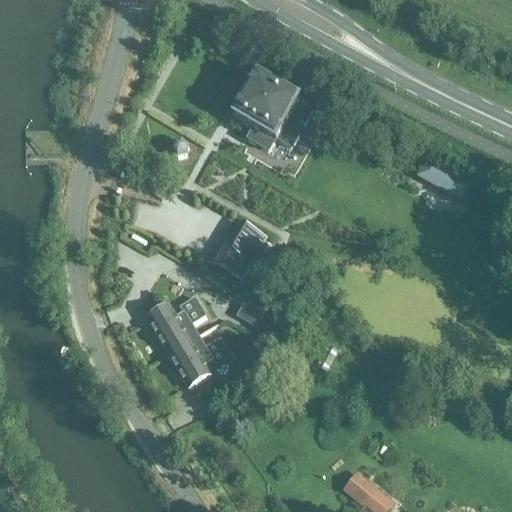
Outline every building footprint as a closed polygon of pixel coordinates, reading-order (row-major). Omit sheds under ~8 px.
[(313,113),(299,105),(300,103),(258,79),(234,121),(254,132),(248,143),(269,155),(275,144),(277,145),(278,143),(292,151),(300,137),(295,134),(300,125),(305,127),(313,113)] [(169,155),(177,163),(188,161),(192,150),(184,141),(173,144),(169,155)] [(418,179),(462,204),(471,188),(428,163),(418,179)] [(215,268),(240,283),(265,240),(240,225),(215,268)] [(147,320),(170,357),(202,337),(186,313),(180,317),(172,305),(147,320)] [(261,333),(272,338),(277,325),(266,320),(261,333)] [(202,337),(170,357),(192,392),(217,376),(210,365),(217,360),(202,337)] [(247,355),(261,361),(266,350),(252,344),(247,355)] [(365,510),(378,494),(367,485),(354,501),(364,510),(365,510)]
